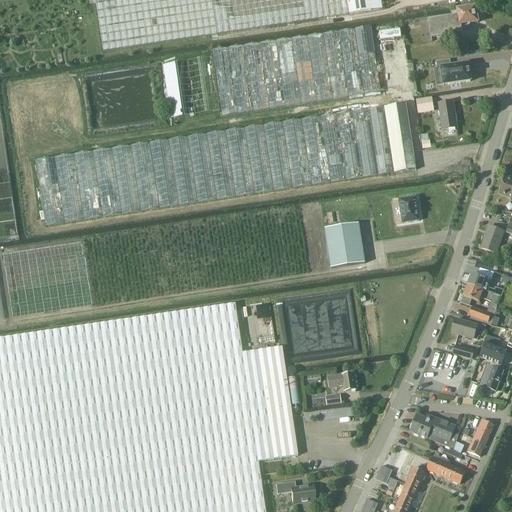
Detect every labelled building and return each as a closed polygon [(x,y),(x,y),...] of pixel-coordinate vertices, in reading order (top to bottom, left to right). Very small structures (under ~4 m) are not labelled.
[(95,0),(103,52),(382,10),(380,0),(376,0),(371,1),(370,0),(95,0)] [(478,23),(476,7),(456,10),(457,17),(428,21),(431,38),(461,33),(460,26),(478,23)] [(371,28),(213,51),(222,117),(381,94),(371,28)] [(381,38),(402,35),(401,28),(380,31),(381,38)] [(479,39),(468,41),(470,51),(481,49),(479,39)] [(450,61),(437,63),(438,69),(438,70),(441,69),(443,86),(471,82),(469,65),(451,67),(450,61)] [(433,112),(431,98),(415,101),(418,114),(433,112)] [(457,128),(453,102),(438,104),(442,130),(457,128)] [(36,161),(46,227),(416,170),(406,104),(384,108),(36,161)] [(422,141),(424,148),(431,147),(430,140),(422,141)] [(511,200),(511,180),(505,179),(503,186),(500,188),(499,190),(500,193),(500,194),(511,197),(511,200)] [(415,198),(399,200),(403,224),(419,221),(415,198)] [(359,224),(325,230),(331,269),(365,264),(359,224)] [(482,238),(479,245),(481,247),(482,248),(481,249),(496,254),(504,232),(489,226),(485,237),(484,237),(482,238)] [(479,261),(477,269),(487,272),(489,264),(479,261)] [(472,274),(468,286),(501,297),(504,291),(485,284),(487,279),(472,274)] [(495,315),(501,297),(468,286),(461,304),(469,307),(472,300),(479,302),(480,298),(491,302),(487,313),(472,307),(469,316),(488,322),(487,325),(491,326),(492,325),(494,317),(495,315)] [(497,310),(504,313),(507,305),(500,302),(497,310)] [(241,353),(234,304),(0,339),(0,511),(264,511),(258,462),(241,353)] [(500,319),(494,317),(492,325),(497,327),(500,319)] [(480,324),(480,326),(456,319),(452,332),(477,340),(479,332),(484,334),(486,326),(480,324)] [(488,337),(486,342),(498,347),(500,341),(488,337)] [(507,350),(498,347),(486,342),(481,357),(493,362),(491,367),(488,366),(481,386),(496,391),(503,372),(498,370),(500,365),(501,365),(507,350)] [(456,346),(453,354),(472,359),(474,351),(456,346)] [(281,348),(241,353),(258,462),(297,456),(281,348)] [(329,388),(343,386),(344,392),(356,390),(354,374),(327,378),(329,388)] [(294,404),(300,403),(296,376),(290,377),(294,404)] [(341,404),(340,396),(326,398),(327,406),(341,404)] [(410,433),(427,440),(441,445),(453,450),(462,429),(454,426),(429,417),(426,415),(425,419),(417,416),(410,432),(410,433)] [(482,421),(477,432),(474,439),(485,445),(494,426),(482,421)] [(471,431),(465,429),(463,435),(469,437),(471,431)] [(480,457),(485,445),(474,439),(468,452),(480,457)] [(463,446),(456,443),(453,450),(460,454),(463,446)] [(427,470),(427,471),(443,478),(448,465),(432,458),(427,470)] [(465,473),(448,465),(443,478),(460,485),(465,473)] [(382,467),(379,474),(390,478),(393,472),(382,467)] [(425,475),(413,469),(406,486),(418,491),(425,475)] [(387,485),(390,478),(379,474),(376,480),(387,485)] [(294,483),(276,485),(277,495),(291,493),(293,505),(315,502),(314,498),(315,495),(314,493),(313,490),(313,486),(295,489),(294,483)] [(410,507),(418,491),(406,486),(399,502),(410,507)] [(368,500),(365,506),(375,511),(378,505),(368,500)] [(399,502),(394,511),(408,511),(410,507),(399,502)]
